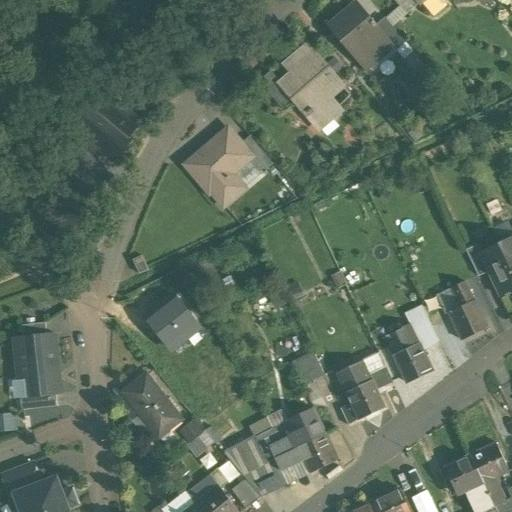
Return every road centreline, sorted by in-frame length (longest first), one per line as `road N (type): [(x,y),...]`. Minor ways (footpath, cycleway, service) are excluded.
road 1 (residential): [(511,349),(307,511)]
road 2 (residential): [(97,275),(174,110)]
road 3 (residential): [(174,110),(287,0)]
road 4 (residential): [(77,0),(174,110)]
road 5 (residential): [(93,420),(88,379),(97,275)]
road 6 (track): [(0,210),(70,290),(92,298)]
